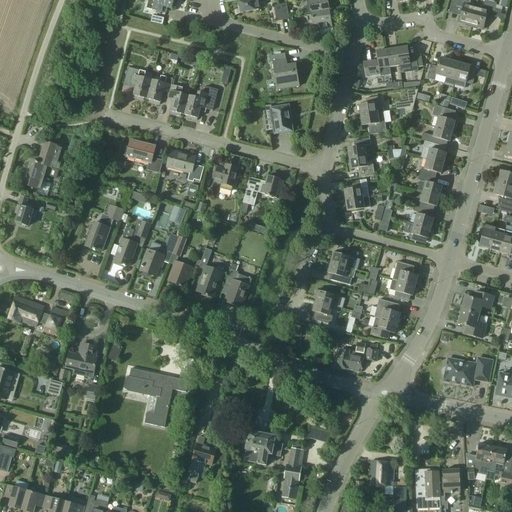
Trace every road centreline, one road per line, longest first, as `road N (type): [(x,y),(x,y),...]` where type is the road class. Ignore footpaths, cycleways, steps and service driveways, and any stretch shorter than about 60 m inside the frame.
road 1 (tertiary): [(388,394),(150,307),(67,281),(0,272)]
road 2 (residential): [(0,222),(9,160),(61,0)]
road 3 (residential): [(321,170),(108,116)]
road 4 (residential): [(510,56),(453,258)]
road 5 (residential): [(350,54),(242,29),(220,20),(210,0)]
road 6 (residential): [(388,394),(435,314),(453,258)]
road 7 (residential): [(510,56),(422,22),(366,29)]
road 8 (residential): [(330,511),(388,394)]
road 9 (tertiary): [(511,421),(388,394)]
road 10 (residential): [(453,258),(336,227)]
